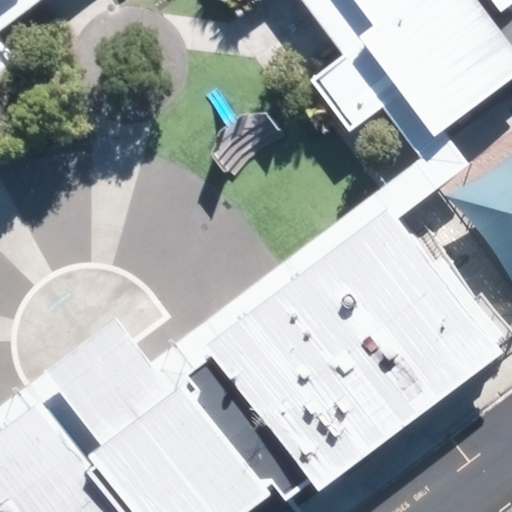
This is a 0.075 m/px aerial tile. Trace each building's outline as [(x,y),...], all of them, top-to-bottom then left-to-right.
[(511,0),(351,0),(370,24),(355,35),(431,137),(511,75),(511,0)] [(0,73),(11,66),(0,50),(0,73)] [(341,56),(309,80),(347,131),(380,107),(341,56)] [(511,156),(456,198),(511,273),(511,156)] [(312,495),(499,354),(388,206),(201,346),(210,357),(183,374),(192,389),(188,392),(181,383),(172,390),(116,316),(44,371),(56,386),(0,428),(0,511),(243,511),(266,495),(261,488),(267,483),(281,501),(304,483),(312,495)]
